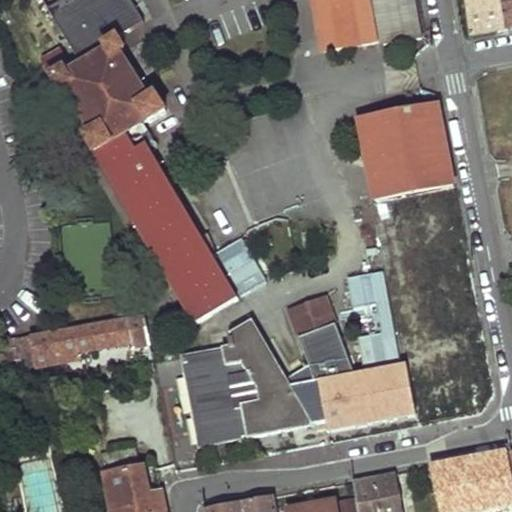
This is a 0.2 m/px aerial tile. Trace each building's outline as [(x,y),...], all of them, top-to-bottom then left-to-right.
[(147,24),(131,0),(74,0),(51,15),(86,69),(78,75),(67,56),(47,69),(62,93),(68,92),(94,138),(90,142),(202,324),(243,302),(144,132),(168,115),(159,99),(154,103),(124,57),(129,54),(122,41),(147,24)] [(425,37),(417,0),(318,0),(328,54),(379,44),(376,21),(361,23),(355,0),(378,0),(388,44),(425,37)] [(460,0),(468,35),(503,28),(497,0),(460,0)] [(511,0),(497,0),(503,28),(511,26),(511,0)] [(498,385),(442,101),(382,114),(392,169),(383,170),(378,179),(411,363),(358,373),(328,296),(292,310),(320,381),(336,378),(347,438),(481,413),(498,385)] [(382,114),(366,117),(376,172),(378,179),(383,170),(392,169),(382,114)] [(82,196),(55,205),(73,263),(99,253),(82,196)] [(99,253),(73,263),(88,309),(114,299),(99,253)] [(144,299),(119,302),(121,315),(148,311),(144,299)] [(132,344),(136,357),(156,354),(149,317),(75,327),(77,331),(35,337),(34,334),(20,335),(29,377),(41,376),(38,367),(84,359),(84,353),(132,344)] [(234,348),(186,357),(203,446),(316,426),(255,323),(236,335),(236,339),(232,340),(234,348)] [(94,404),(80,406),(82,418),(82,421),(98,419),(94,404)] [(148,468),(143,469),(138,446),(105,450),(108,469),(116,511),(169,511),(165,493),(153,494),(148,468)] [(401,511),(395,473),(356,481),(361,511),(401,511)] [(280,511),(278,496),(209,509),(209,511),(280,511)] [(357,511),(356,500),(293,511),(357,511)]
